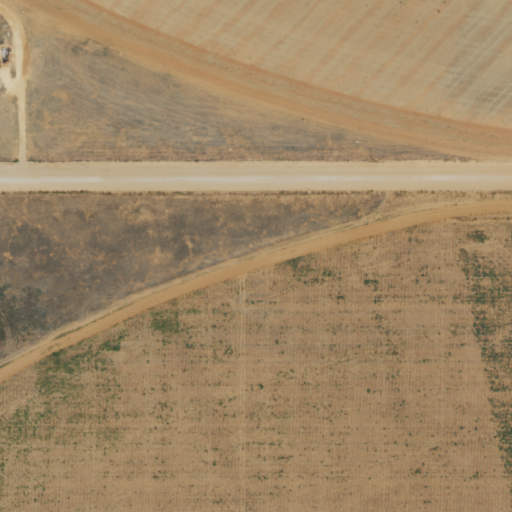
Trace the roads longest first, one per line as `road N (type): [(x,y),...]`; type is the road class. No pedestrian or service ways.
road 1 (residential): [(511,189),(0,186)]
road 2 (track): [(352,189),(346,428),(333,511)]
